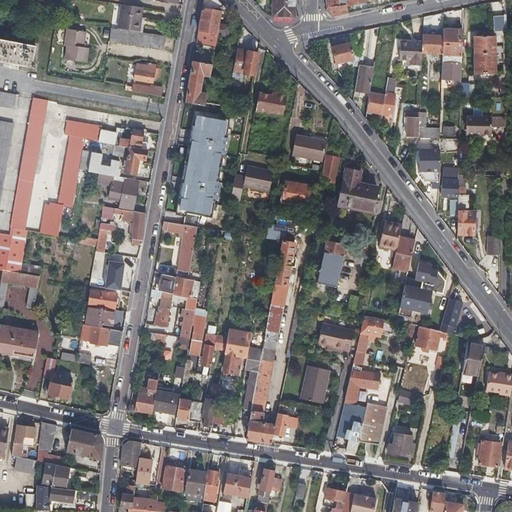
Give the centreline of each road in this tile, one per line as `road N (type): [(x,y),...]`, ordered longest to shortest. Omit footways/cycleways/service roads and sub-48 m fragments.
road 1 (residential): [(115,428),(488,489)]
road 2 (residential): [(511,332),(340,110),(277,42)]
road 3 (residential): [(115,428),(174,113)]
road 4 (residential): [(174,113),(25,87),(0,75)]
road 5 (residential): [(461,0),(313,32)]
road 6 (unknown): [(500,315),(500,168)]
